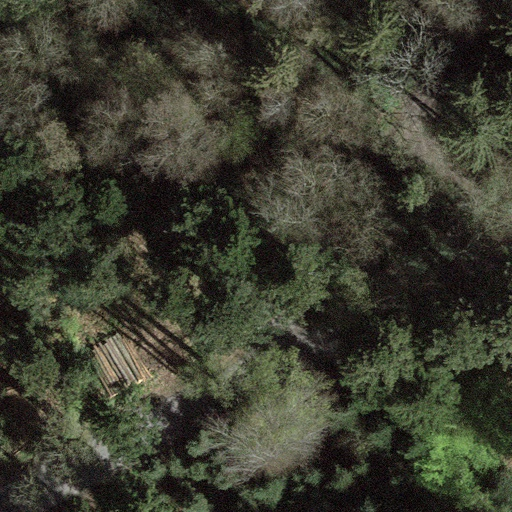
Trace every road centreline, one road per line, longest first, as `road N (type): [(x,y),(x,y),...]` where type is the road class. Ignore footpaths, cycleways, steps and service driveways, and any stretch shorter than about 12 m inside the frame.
road 1 (unclassified): [(511,271),(276,360),(0,506)]
road 2 (track): [(276,360),(428,99),(507,0)]
road 3 (track): [(398,151),(277,155),(0,191)]
road 4 (track): [(431,96),(452,194),(490,279)]
